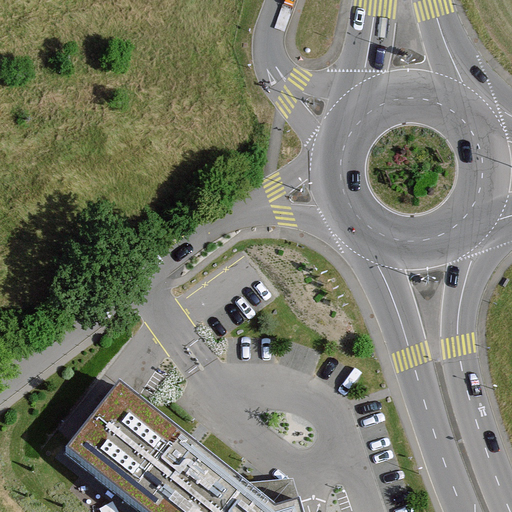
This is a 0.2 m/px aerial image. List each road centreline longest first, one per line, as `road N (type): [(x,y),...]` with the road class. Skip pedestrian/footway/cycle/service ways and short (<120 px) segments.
road 1 (residential): [(254,208),(207,231),(0,389)]
road 2 (secondary): [(357,230),(393,300),(463,511)]
road 3 (secondary): [(510,511),(458,345),(476,221)]
road 4 (secondary): [(357,230),(386,247),(420,251),(445,245),(476,221)]
